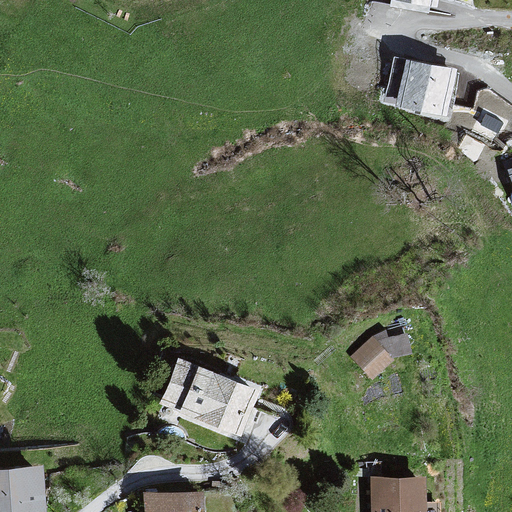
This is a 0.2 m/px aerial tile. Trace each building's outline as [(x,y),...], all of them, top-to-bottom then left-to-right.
[(435,0),(391,0),(391,2),(434,10),(435,0)] [(375,336),(353,357),(380,379),(402,356),(421,350),(415,334),(396,338),(392,329),(375,336)] [(268,387),(183,357),(166,406),(251,436),(268,387)] [(51,511),(48,467),(0,470),(0,511),(51,511)] [(437,511),(436,474),(375,477),(376,511),(437,511)] [(215,511),(215,498),(154,498),(154,511),(215,511)]
